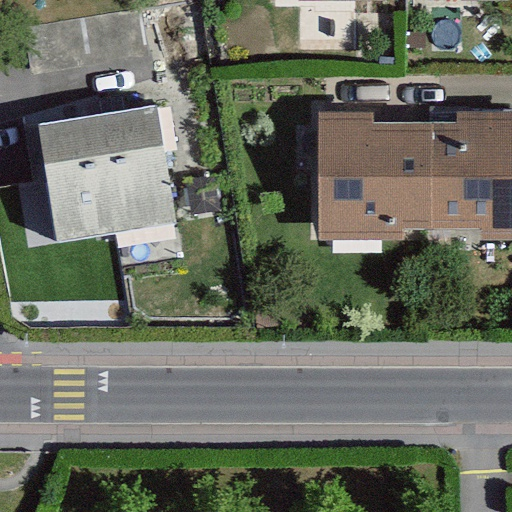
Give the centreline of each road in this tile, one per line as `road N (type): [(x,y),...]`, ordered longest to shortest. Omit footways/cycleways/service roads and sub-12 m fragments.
road 1 (tertiary): [(511,393),(0,395)]
road 2 (unknown): [(511,79),(381,77)]
